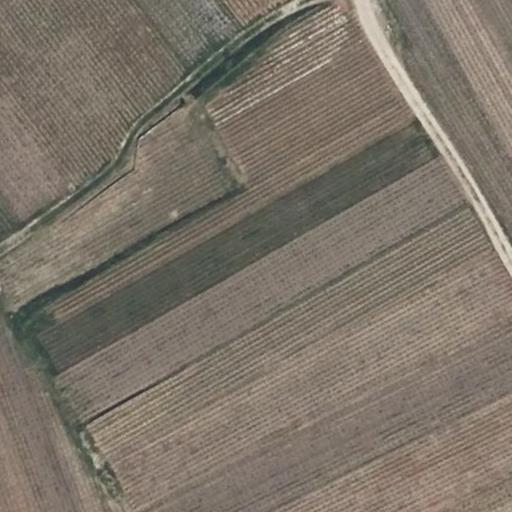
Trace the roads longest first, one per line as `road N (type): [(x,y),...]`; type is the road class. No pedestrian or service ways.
road 1 (track): [(0,248),(116,168),(146,122),(304,0)]
road 2 (track): [(366,0),(397,69),(511,266)]
